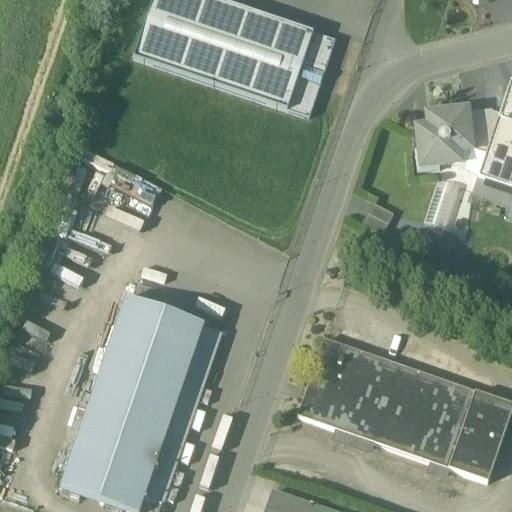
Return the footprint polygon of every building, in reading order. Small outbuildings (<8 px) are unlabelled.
[(313,38),(200,0),(154,0),(133,63),(287,115),(313,38)] [(313,38),(287,115),(309,123),(335,45),(313,38)] [(511,84),(510,84),(499,118),(485,158),(477,182),(511,193),(511,84)] [(491,114),(466,117),(470,153),(485,158),(499,118),(491,115),(491,114)] [(466,115),(428,120),(429,132),(417,133),(420,154),(415,154),(417,176),(439,174),(439,169),(459,167),(458,154),(470,153),(466,117),(466,115)] [(460,192),(437,184),(424,226),(446,233),(460,192)] [(393,218),(372,207),(361,228),(382,239),(393,218)] [(127,305),(61,495),(109,511),(141,511),(144,503),(163,509),(222,338),(127,305)] [(511,415),(511,408),(324,344),(297,421),(487,487),(511,415)] [(316,511),(271,496),(265,511),(316,511)]
